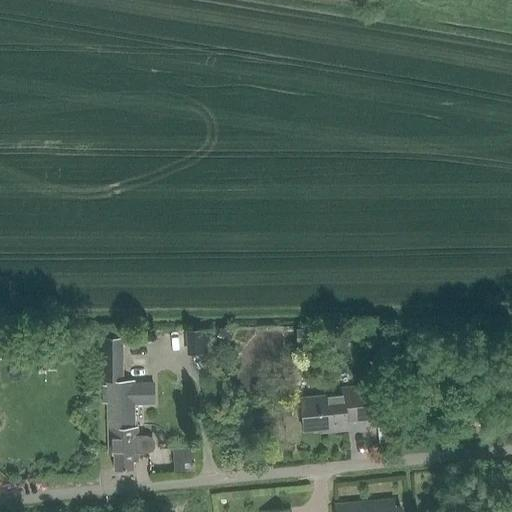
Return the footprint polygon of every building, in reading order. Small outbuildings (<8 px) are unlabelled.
[(220,328),(215,342),(228,347),(233,333),(220,328)] [(122,380),(122,338),(100,338),(100,380),(122,380)] [(138,438),(138,428),(135,428),(134,407),(155,406),(154,385),(134,385),(134,382),(106,382),(107,456),(113,456),(113,471),(133,470),(133,463),(138,463),(138,453),(147,453),(152,451),(153,448),(153,443),(151,439),(147,438),(138,438)] [(346,421),(370,419),(367,387),(334,390),(334,395),(300,399),(303,431),(329,428),(329,432),(347,430),(346,421)] [(198,445),(176,446),(177,470),(199,469),(198,445)] [(400,511),(401,507),(394,508),(393,500),(334,505),(335,511),(400,511)]
